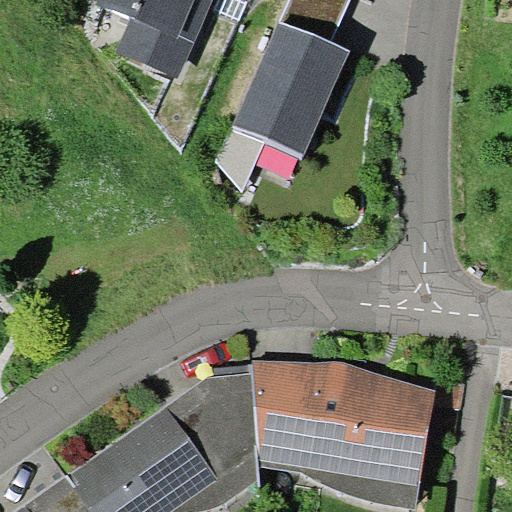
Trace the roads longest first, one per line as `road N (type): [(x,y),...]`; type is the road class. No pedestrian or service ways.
road 1 (residential): [(0,454),(176,330),(273,298),(436,309)]
road 2 (residential): [(436,309),(427,105),(440,0)]
